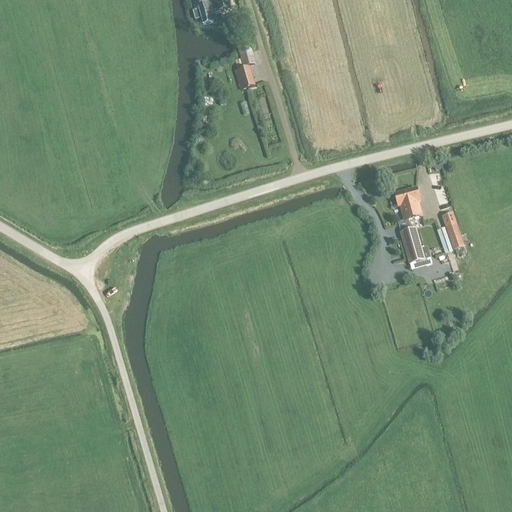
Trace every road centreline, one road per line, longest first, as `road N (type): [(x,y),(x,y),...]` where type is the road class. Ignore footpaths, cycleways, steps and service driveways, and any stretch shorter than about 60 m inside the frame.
road 1 (unclassified): [(162,511),(109,326),(78,274)]
road 2 (unclassified): [(78,274),(131,232),(302,177)]
road 3 (unclassified): [(302,177),(511,125)]
road 4 (unclassified): [(302,177),(247,0)]
